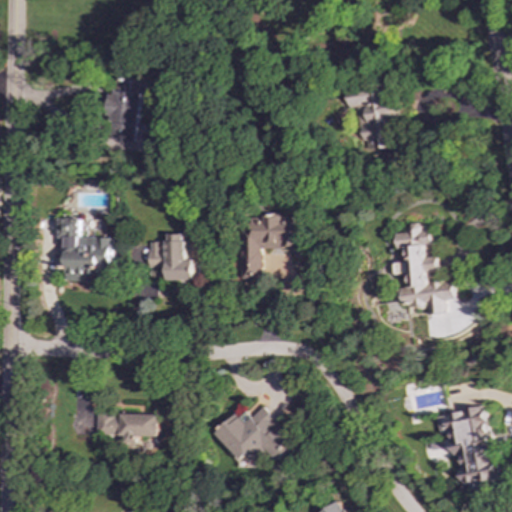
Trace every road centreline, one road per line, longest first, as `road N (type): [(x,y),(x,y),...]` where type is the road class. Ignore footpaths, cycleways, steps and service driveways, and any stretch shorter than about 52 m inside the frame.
road 1 (tertiary): [(7,511),(14,0)]
road 2 (residential): [(410,511),(338,392),(295,354),(9,350)]
road 3 (residential): [(511,160),(488,0)]
